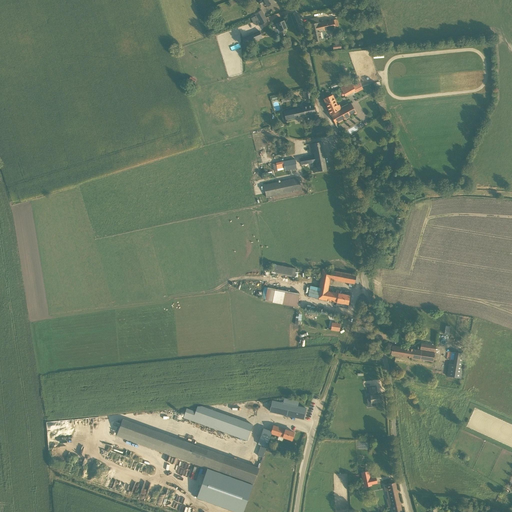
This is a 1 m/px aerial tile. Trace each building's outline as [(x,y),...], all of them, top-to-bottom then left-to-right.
[(259,20),(266,18),(261,10),(254,14),(255,16),(251,18),(253,22),(259,20)] [(337,19),(333,20),(319,22),(318,17),(309,19),(314,42),(321,41),(321,40),(326,39),(324,31),(335,28),(335,27),(339,26),(337,19)] [(278,27),(280,31),(282,36),(286,34),(284,30),(287,29),(283,21),(277,24),(272,26),(273,29),(278,27)] [(245,45),(262,38),(259,30),(242,37),(245,45)] [(340,80),(350,78),(348,72),(339,74),(340,80)] [(356,92),(363,89),(360,82),(353,86),(351,82),(340,88),(345,96),(355,91),(356,92)] [(311,98),(309,90),(302,92),(304,100),(311,98)] [(335,124),(346,119),(356,113),(351,103),(340,109),(339,105),(337,106),(332,95),(324,99),(330,115),(335,124)] [(314,105),(312,105),(284,111),(286,120),(316,114),(314,105)] [(314,172),(326,170),(321,142),(309,144),(310,154),(314,154),(315,156),(300,159),(301,165),(316,162),(317,167),(313,168),(314,172)] [(295,159),(283,162),(276,163),(273,164),(274,171),(285,169),(285,170),(297,168),(295,159)] [(301,190),(299,177),(264,185),(266,198),(301,190)] [(271,272),(279,274),(280,265),(272,264),(271,272)] [(296,269),(296,270),(295,275),(303,276),(304,271),(303,270),(303,267),(298,266),(297,270),(296,269)] [(322,269),(320,283),(319,288),(310,286),(308,297),(336,302),(348,305),(348,304),(350,292),(351,292),(351,291),(350,291),(347,291),(345,290),(344,294),(338,293),(339,291),(336,290),(336,293),(327,291),(330,279),(349,283),(349,286),(351,287),(352,287),(351,287),(352,283),(355,284),(356,275),(322,269)] [(267,287),(267,288),(264,287),(261,298),(265,299),(265,301),(297,307),(299,293),(267,287)] [(338,331),(339,323),(330,322),(329,330),(338,331)] [(391,355),(395,356),(433,362),(435,345),(421,343),(420,351),(392,346),(391,355)] [(451,351),(447,376),(461,379),(465,354),(451,351)] [(370,396),(371,398),(367,399),(367,403),(371,402),(371,403),(379,402),(378,395),(376,395),(375,387),(370,388),(371,396),(370,396)] [(280,414),(295,417),(304,419),(306,408),(272,401),(269,411),(280,414)] [(185,407),(181,418),(247,439),(252,423),(195,405),(193,410),(185,407)] [(242,511),(253,485),(259,469),(123,420),(117,436),(190,462),(207,468),(200,488),(196,498),(236,511),(242,511)] [(273,426),(271,432),(271,433),(292,440),(294,432),(273,426)] [(271,433),(271,432),(263,429),(258,444),(266,447),(271,433)] [(372,472),(365,474),(367,484),(372,483),(373,486),(374,485),(381,484),(379,479),(373,480),(372,472)] [(388,498),(387,499),(387,502),(399,499),(396,483),(384,485),(385,491),(387,491),(388,498)] [(402,511),(399,499),(387,502),(389,507),(392,506),(392,511),(402,511)]
